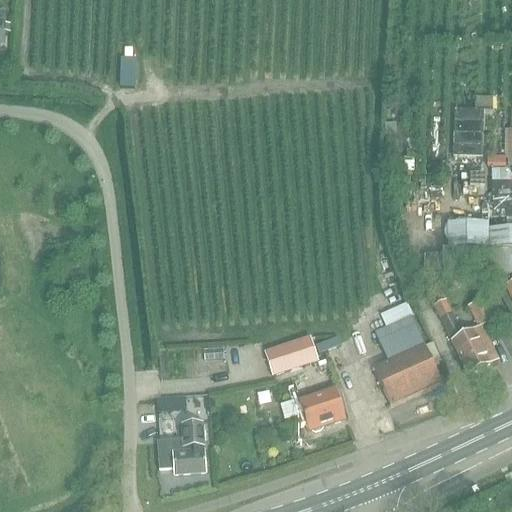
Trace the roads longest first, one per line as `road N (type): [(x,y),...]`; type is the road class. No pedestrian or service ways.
road 1 (unclassified): [(129,511),(129,401),(108,186),(96,150),(71,125),(0,112)]
road 2 (secondary): [(365,488),(511,422)]
